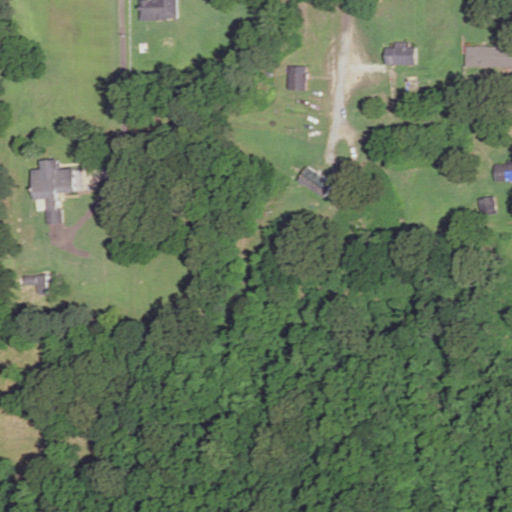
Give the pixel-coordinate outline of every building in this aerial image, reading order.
[(160,0),(178,0),(178,21),(143,21),(143,1),(160,0)] [(410,48),(417,48),(417,65),(386,65),(386,49),(396,49),(396,43),(410,43),(410,48)] [(467,48),(511,48),(511,67),(467,67),(467,48)] [(292,90),(292,67),(309,68),(308,90),(292,90)] [(495,166),(497,182),(511,180),(511,160),(509,161),(510,165),(495,166)] [(43,170),(42,162),(60,161),(61,171),(75,170),(77,192),(61,193),(62,210),(64,209),(66,225),(49,226),(47,201),(36,202),(34,171),(43,170)] [(479,202),(494,198),(498,214),(483,217),(479,202)] [(276,229),(283,231),(279,246),(272,244),(276,229)] [(109,247),(109,245),(125,245),(124,268),(107,267),(107,258),(104,258),(104,247),(109,247)] [(33,274),(33,283),(41,282),(41,293),(51,293),(51,274),(33,274)]
